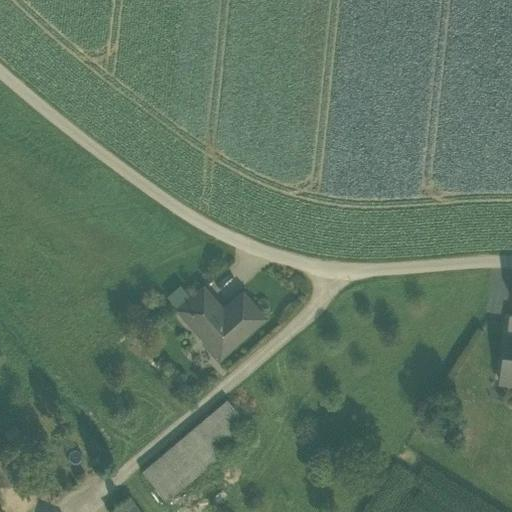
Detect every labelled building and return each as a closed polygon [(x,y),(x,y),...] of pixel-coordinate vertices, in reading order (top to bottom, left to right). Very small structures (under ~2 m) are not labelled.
[(201,341),(215,358),(218,355),(219,357),(263,318),(241,294),(222,311),(202,289),(178,310),(203,339),(201,341)] [(511,312),(505,358),(501,382),(511,383),(511,312)] [(141,470),(158,493),(236,427),(236,428),(244,421),(225,399),(141,470)] [(158,493),(165,502),(243,436),(236,428),(236,427),(158,493)] [(108,511),(138,511),(127,497),(108,511)]
